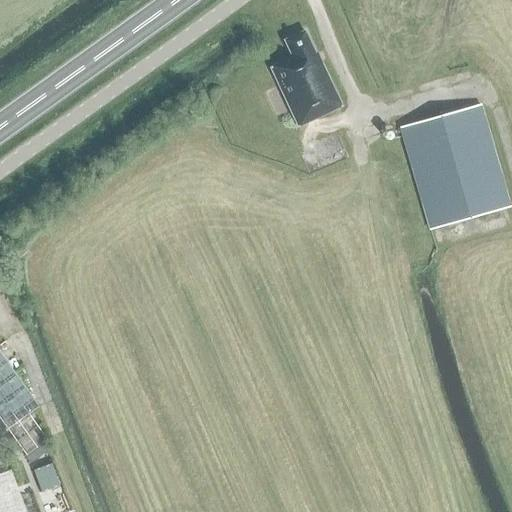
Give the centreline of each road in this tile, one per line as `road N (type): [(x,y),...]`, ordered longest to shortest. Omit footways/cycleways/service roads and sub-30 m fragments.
road 1 (unclassified): [(0,173),(240,0)]
road 2 (primary): [(0,128),(178,0)]
